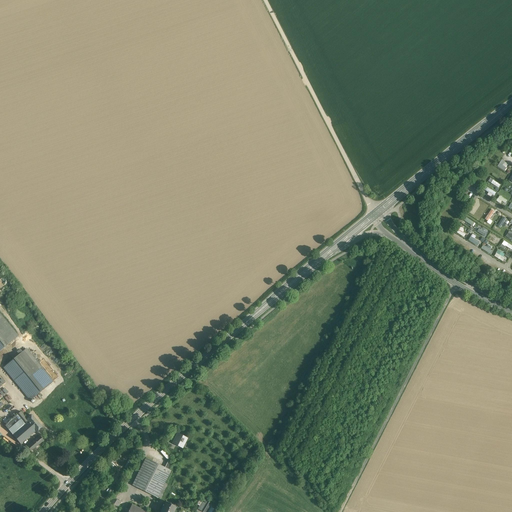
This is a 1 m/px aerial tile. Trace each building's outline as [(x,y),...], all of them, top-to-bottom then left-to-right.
[(502,159),(497,166),(505,171),(509,164),(502,159)] [(496,172),(505,178),(507,175),(498,169),(496,172)] [(496,186),(498,188),(500,184),(493,179),(491,183),(492,183),(490,186),(494,189),(496,186)] [(485,196),(489,198),(491,194),(494,195),(496,192),(485,187),(484,189),(487,191),(485,196)] [(495,200),(500,203),(504,198),(499,195),(495,200)] [(478,199),(476,202),(486,209),(488,206),(478,199)] [(487,211),(498,218),(500,213),(490,207),(487,211)] [(487,222),(490,219),(479,212),(477,215),(487,222)] [(506,217),(505,218),(502,216),(499,222),(508,227),(511,220),(506,217)] [(474,227),(476,224),(466,218),(464,221),(474,227)] [(479,228),(477,231),(485,237),(487,233),(479,228)] [(468,241),(478,245),(480,241),(474,239),(476,235),(472,233),(468,241)] [(491,240),(498,244),(502,239),(494,235),(491,240)] [(511,250),(511,245),(504,240),(500,246),(503,249),(506,246),(511,250)] [(492,255),(494,252),(492,250),(493,248),(488,244),(484,250),(492,255)] [(497,250),(494,257),(503,261),(504,258),(503,257),(504,253),(497,250)] [(0,351),(18,337),(0,315),(0,351)] [(47,342),(40,347),(43,351),(50,345),(47,342)] [(3,368),(30,401),(53,382),(27,349),(3,368)] [(27,415),(25,417),(20,412),(20,413),(16,415),(24,425),(13,435),(20,444),(35,430),(27,420),(26,420),(29,418),(27,415)] [(16,415),(4,426),(13,435),(24,425),(16,415)] [(42,428),(32,415),(29,418),(27,420),(35,430),(36,430),(37,432),(42,428)] [(187,438),(178,433),(173,444),(182,449),(187,438)] [(40,436),(27,447),(30,451),(43,440),(40,436)] [(169,457),(163,450),(160,452),(167,460),(169,457)] [(132,486),(157,499),(171,472),(146,458),(132,486)] [(121,502),(113,497),(108,505),(116,510),(121,502)] [(173,511),(176,507),(166,501),(159,511),(173,511)] [(207,502),(202,508),(206,511),(211,504),(207,502)]
